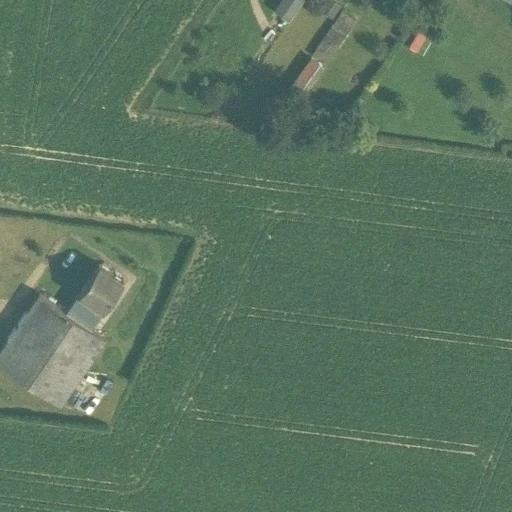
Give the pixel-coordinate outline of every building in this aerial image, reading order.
[(291,18),(302,0),(279,0),(275,7),(291,18)] [(437,11),(425,3),(417,15),(429,22),(437,11)] [(340,11),(316,47),(330,56),(349,26),(341,21),(346,15),(340,11)] [(301,72),(308,78),(320,61),(313,55),(301,72)] [(97,263),(64,311),(76,319),(89,328),(122,281),(97,263)] [(38,293),(0,348),(0,363),(31,385),(76,319),(64,311),(38,293)] [(76,319),(31,385),(59,404),(104,338),(89,328),(76,319)]
